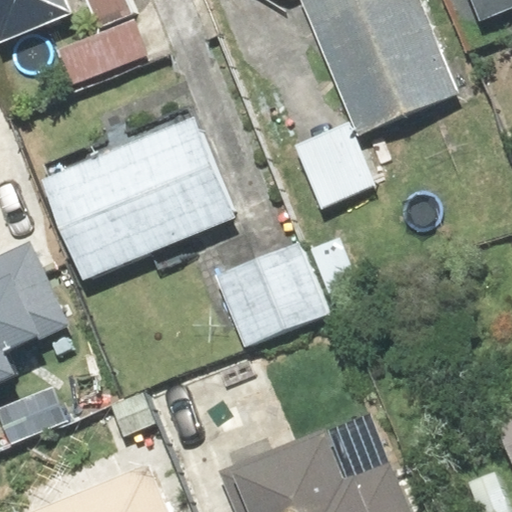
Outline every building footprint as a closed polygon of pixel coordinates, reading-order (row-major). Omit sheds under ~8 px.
[(2,0),(21,43),(98,10),(93,0),(2,0)] [(99,0),(113,32),(76,47),(91,83),(164,53),(141,0),(99,0)] [(322,0),(376,130),(473,90),(435,0),(322,0)] [(511,0),(470,0),(480,23),(511,10),(511,0)] [(252,219),(210,115),(62,175),(104,279),(252,219)] [(364,120),(310,144),(337,205),(391,181),(364,120)] [(321,250),(316,238),(231,271),(260,345),(346,311),(340,295),(369,284),(351,238),(321,250)] [(0,387),(49,363),(40,344),(86,321),(47,241),(0,263),(0,387)] [(355,423),(238,465),(255,511),(427,511),(409,459),(373,472),(355,423)] [(184,511),(163,461),(40,511),(184,511)] [(511,511),(511,470),(511,468),(478,480),(489,511),(511,511)]
